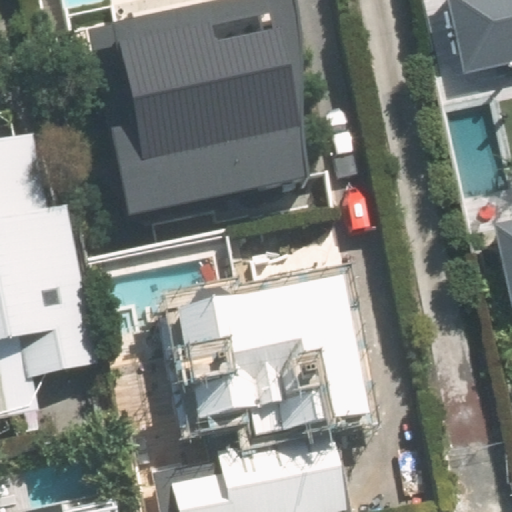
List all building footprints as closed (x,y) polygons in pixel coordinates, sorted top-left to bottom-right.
[(210,0),(84,27),(124,212),(304,173),(266,0),(210,0)] [(511,0),(458,0),(471,59),(511,50),(511,208),(506,210),(511,238),(511,0)] [(52,137),(0,145),(0,419),(44,412),(38,375),(109,363),(81,199),(63,202),(52,137)] [(192,441),(388,408),(365,271),(169,304),(192,441)] [(337,511),(356,509),(341,428),(227,449),(232,472),(182,482),(187,511),(337,511)]
